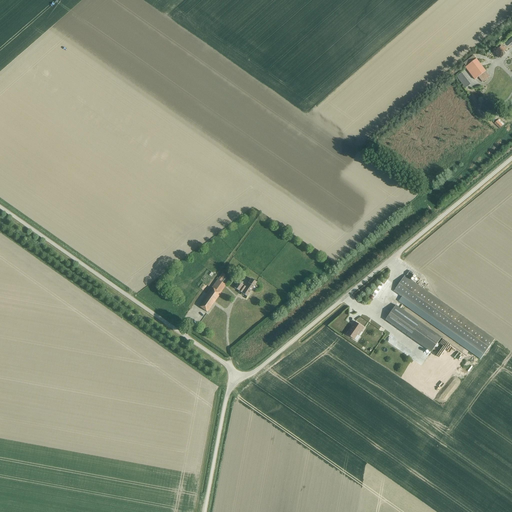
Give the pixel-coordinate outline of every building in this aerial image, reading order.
[(490,77),(486,72),(476,59),(465,68),(475,80),(478,77),(482,83),(490,77)] [(503,126),(497,121),(494,124),(499,129),(503,126)] [(483,355),(494,340),(409,279),(413,273),(410,271),(406,277),(405,276),(394,291),(483,355)] [(221,282),(225,275),(222,273),(199,306),(207,312),(220,294),(226,285),(221,282)] [(247,296),(252,288),(256,282),(251,279),(245,287),(238,282),(234,288),(247,296)] [(441,337),(396,305),(386,320),(431,352),(441,337)] [(361,331),(363,327),(355,321),(352,325),(353,326),(349,332),(349,331),(348,332),(347,333),(347,334),(348,334),(347,335),(354,340),(358,335),(359,336),(362,331),(361,331)]
